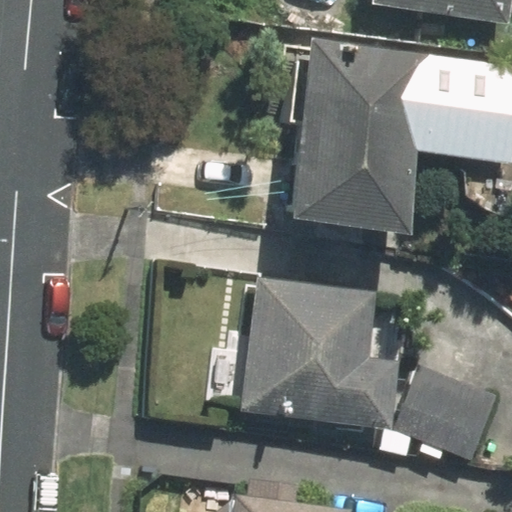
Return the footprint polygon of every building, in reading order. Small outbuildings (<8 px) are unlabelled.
[(508,21),(510,0),(369,0),(369,5),(508,21)] [(283,217),(403,231),(413,152),(508,164),(511,130),(511,65),(305,41),(283,217)] [(365,355),(372,291),(254,278),(238,415),(385,432),(393,358),(365,355)] [(468,461),(495,395),(418,364),(391,431),(468,461)] [(341,511),(342,509),(228,492),(206,511),(341,511)]
